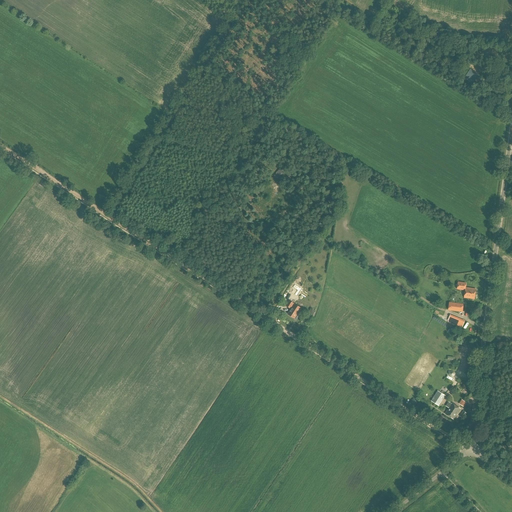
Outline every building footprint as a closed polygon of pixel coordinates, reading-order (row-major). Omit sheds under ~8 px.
[(464,79),(471,84),(477,75),(470,70),(464,79)] [(274,175),(279,179),(284,173),(279,169),(274,175)] [(300,247),(297,251),(304,256),(307,252),(300,247)] [(295,261),(298,264),(301,259),(295,254),(290,261),(293,263),(295,261)] [(464,298),(474,299),(476,289),(465,288),(466,283),(458,282),(457,289),(465,290),(464,298)] [(294,318),(295,318),(296,319),(299,314),(298,313),(298,312),(297,311),(299,307),(289,301),(286,306),(291,309),(288,314),(294,318)] [(448,310),(462,311),(463,304),(449,302),(448,310)] [(307,314),(312,317),(316,311),(315,310),(316,308),(312,306),(311,308),(310,308),(307,314)] [(447,322),(459,327),(462,320),(450,315),(447,322)] [(431,401),(438,406),(445,396),(438,391),(431,401)] [(445,414),(453,419),(460,409),(451,403),(445,414)]
